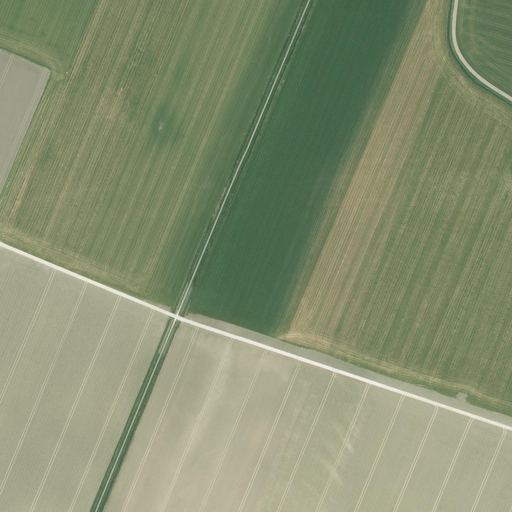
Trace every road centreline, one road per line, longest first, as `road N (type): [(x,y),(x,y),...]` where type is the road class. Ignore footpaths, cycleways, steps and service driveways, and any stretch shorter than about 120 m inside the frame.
road 1 (track): [(176,317),(0,244)]
road 2 (unclassified): [(511,98),(462,59),(453,31),(456,0)]
